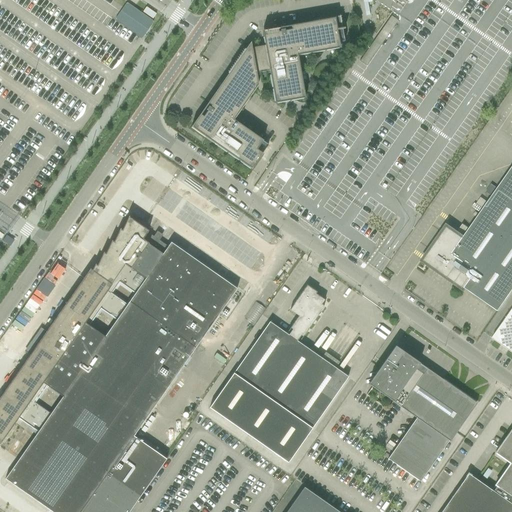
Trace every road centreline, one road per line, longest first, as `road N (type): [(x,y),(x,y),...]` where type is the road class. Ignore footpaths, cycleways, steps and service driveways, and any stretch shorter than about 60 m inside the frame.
road 1 (unclassified): [(511,383),(137,121)]
road 2 (unknown): [(260,271),(123,183),(137,165),(161,165),(277,247)]
road 3 (unclassified): [(0,318),(137,121)]
road 4 (unknown): [(123,183),(0,352)]
road 5 (unknown): [(260,271),(146,435)]
road 6 (unknown): [(407,261),(511,107)]
road 7 (unclassified): [(222,0),(137,121)]
road 8 (unknown): [(132,511),(195,422),(230,436)]
road 9 (unknown): [(414,492),(497,372)]
road 10 (unknown): [(406,309),(325,428)]
road 11 (unknown): [(325,428),(310,452),(313,463),(380,511)]
